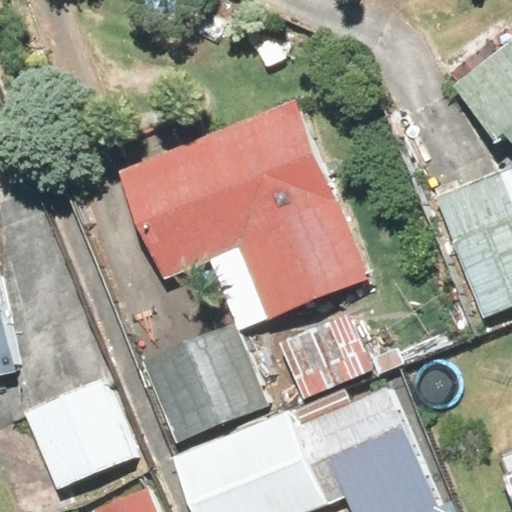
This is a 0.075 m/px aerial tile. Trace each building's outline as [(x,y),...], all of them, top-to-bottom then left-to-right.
[(511,175),(511,47),(448,98),(511,175)] [(295,111),(116,182),(159,290),(238,259),(266,329),(366,289),(295,111)] [(14,266),(0,268),(0,400),(10,399),(5,374),(37,367),(14,266)] [(314,407),(386,378),(359,317),(288,345),(314,407)] [(151,368),(189,460),(288,418),(249,326),(151,368)] [(123,376),(35,408),(67,496),(155,464),(123,376)] [(454,511),(404,393),(323,427),(354,502),(358,511),(454,511)] [(171,511),(160,485),(96,511),(171,511)]
